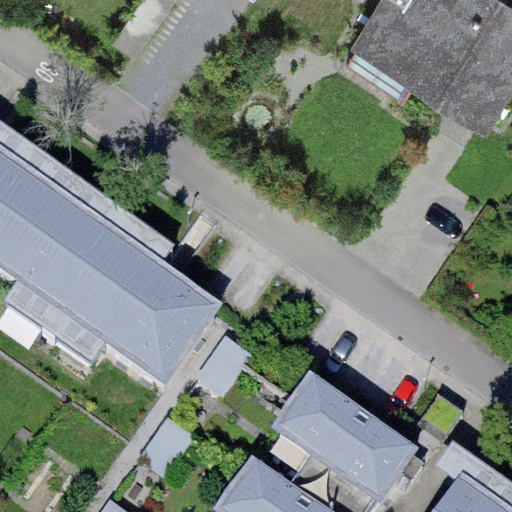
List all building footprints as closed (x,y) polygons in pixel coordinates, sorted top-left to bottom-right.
[(511,79),(511,5),(503,0),(387,0),(348,64),(405,98),(417,79),(487,121),(511,79)] [(102,241),(0,168),(0,276),(58,318),(43,339),(58,350),(73,328),(166,393),(216,322),(155,279),(170,259),(116,221),(102,241)] [(227,339),(206,383),(232,395),(253,351),(227,339)] [(381,511),(416,463),(316,392),(280,443),(313,466),(291,497),(311,511),(381,511)] [(311,511),(291,497),(258,474),(231,511),(311,511)] [(485,511),(465,498),(454,511),(485,511)]
